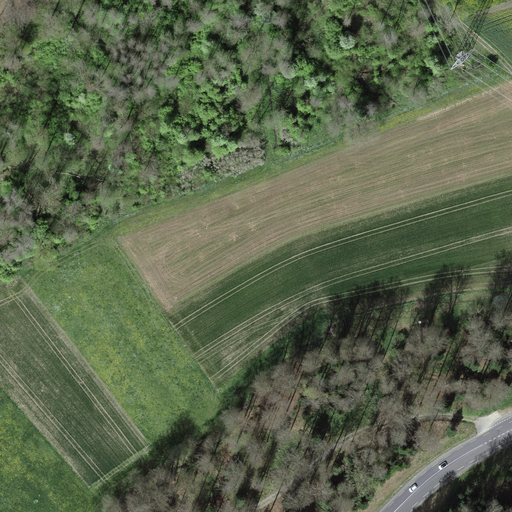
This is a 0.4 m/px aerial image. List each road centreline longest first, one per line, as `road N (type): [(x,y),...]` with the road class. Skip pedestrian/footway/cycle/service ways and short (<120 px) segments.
road 1 (track): [(250,511),(356,432),(457,415),(498,436)]
road 2 (primary): [(511,429),(442,470),(396,511)]
